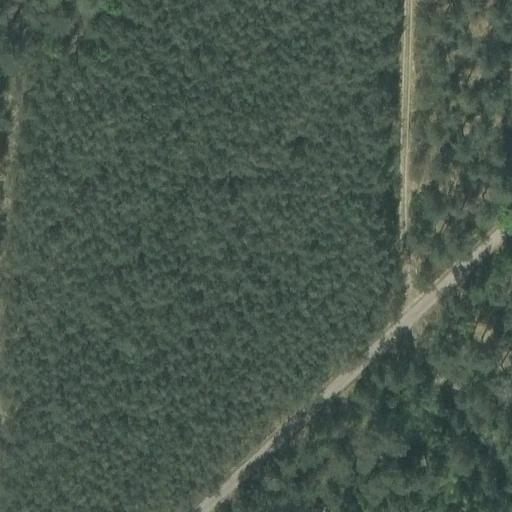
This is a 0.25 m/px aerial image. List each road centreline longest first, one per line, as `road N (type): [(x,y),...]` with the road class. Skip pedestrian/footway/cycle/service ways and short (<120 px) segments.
road 1 (track): [(189,511),(411,307)]
road 2 (track): [(411,307),(434,386),(511,491)]
road 3 (track): [(411,307),(511,217)]
